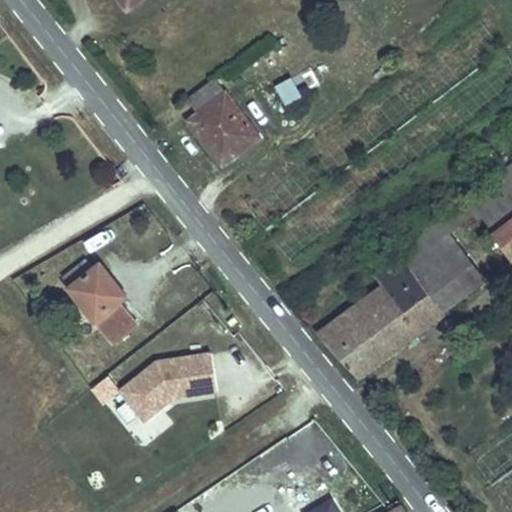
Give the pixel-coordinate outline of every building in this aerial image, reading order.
[(280,105),(300,99),(294,79),(274,85),(280,105)] [(228,157),(261,131),(223,82),(202,99),(206,105),(195,114),(228,157)] [(485,209),(499,228),(511,217),(511,158),(470,190),(476,198),(485,209)] [(485,209),(476,198),(445,222),(454,233),(485,209)] [(413,258),(450,305),(487,276),(454,233),(445,222),(434,208),(406,230),(422,250),(413,258)] [(511,217),(499,228),(511,243),(511,217)] [(70,284),(107,345),(134,328),(120,305),(129,300),(106,262),(99,266),(94,256),(68,271),(75,282),(70,284)] [(362,374),(450,305),(413,258),(325,326),(362,374)] [(219,391),(213,353),(158,361),(122,390),(146,420),(174,398),(219,391)] [(119,394),(107,402),(129,434),(141,425),(119,394)]
